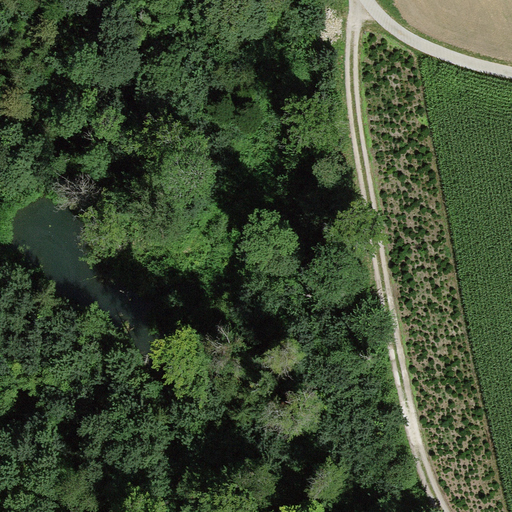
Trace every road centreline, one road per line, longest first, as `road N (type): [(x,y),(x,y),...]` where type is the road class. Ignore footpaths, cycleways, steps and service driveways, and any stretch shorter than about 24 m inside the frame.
road 1 (track): [(440,511),(411,434),(373,263),(354,123),(350,0)]
road 2 (track): [(368,0),(422,44),(511,69)]
